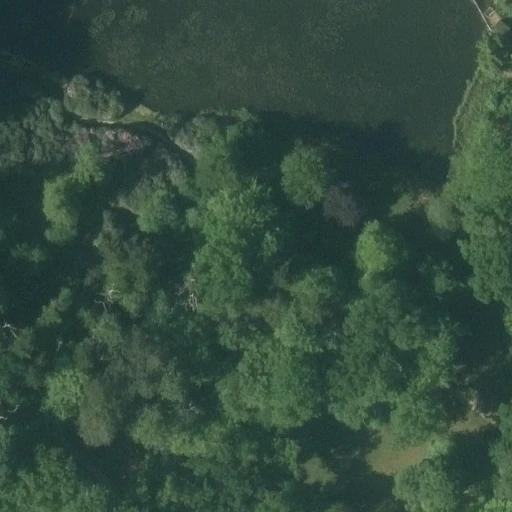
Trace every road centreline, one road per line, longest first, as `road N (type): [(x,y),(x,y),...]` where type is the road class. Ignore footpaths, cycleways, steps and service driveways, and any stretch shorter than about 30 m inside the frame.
road 1 (track): [(0,93),(163,140),(346,298),(380,337),(511,434)]
road 2 (track): [(511,282),(416,298),(346,298)]
